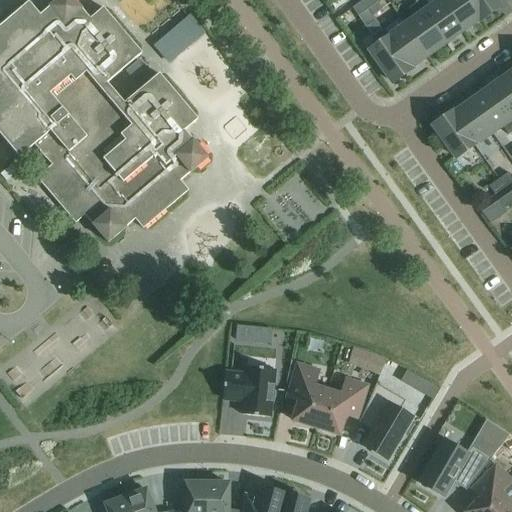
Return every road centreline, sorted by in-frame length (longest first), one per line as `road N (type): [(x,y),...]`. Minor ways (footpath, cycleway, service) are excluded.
road 1 (residential): [(393,511),(305,466),(215,452),(126,465),(35,511)]
road 2 (residential): [(396,116),(511,276)]
road 3 (residential): [(396,116),(364,112),(286,0)]
road 4 (residential): [(396,116),(511,36)]
